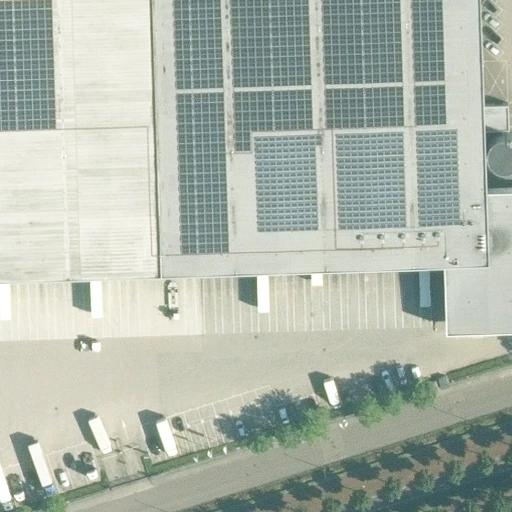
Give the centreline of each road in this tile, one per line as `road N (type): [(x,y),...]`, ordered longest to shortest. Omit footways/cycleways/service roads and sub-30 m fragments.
road 1 (unknown): [(0,373),(405,351)]
road 2 (unclassified): [(130,511),(511,392)]
road 3 (tertiary): [(511,464),(357,511)]
